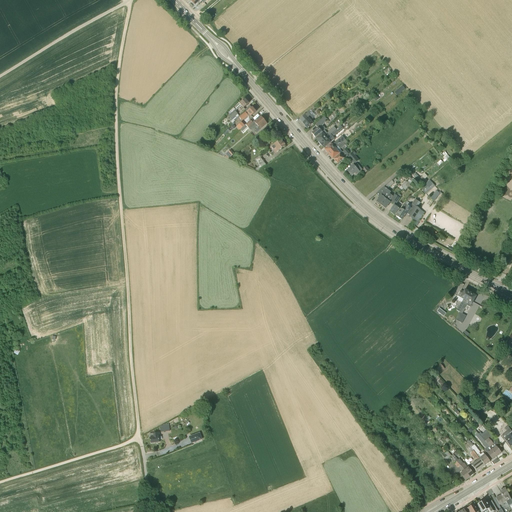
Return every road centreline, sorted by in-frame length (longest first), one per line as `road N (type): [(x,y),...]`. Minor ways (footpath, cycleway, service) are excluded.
road 1 (track): [(0,483),(139,438),(115,110),(129,0)]
road 2 (secondary): [(511,293),(373,214),(234,64)]
road 3 (unclassified): [(0,76),(129,0)]
